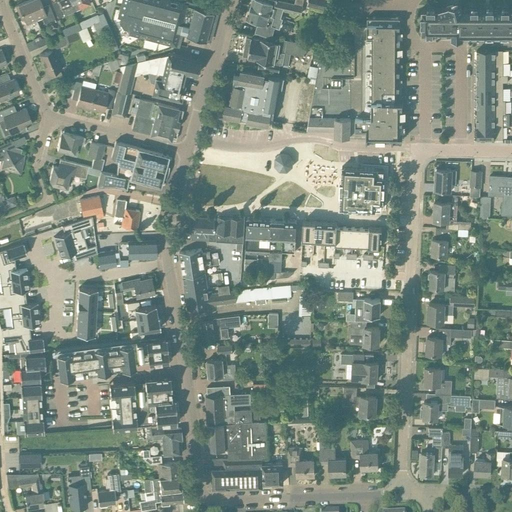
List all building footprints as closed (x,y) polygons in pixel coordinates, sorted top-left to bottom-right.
[(35,29),(40,27),(36,19),(28,0),(18,4),(27,25),(31,27),(34,26),(35,29)] [(40,0),(28,0),(36,19),(42,17),(44,23),(55,19),(50,7),(44,9),(40,0)] [(57,0),(59,3),(53,5),(58,17),(74,11),(69,0),(57,0)] [(69,0),(74,11),(90,4),(88,0),(69,0)] [(122,0),(121,6),(119,15),(122,16),(120,22),(124,28),(130,30),(130,32),(135,34),(178,45),(181,34),(190,36),(205,41),(205,40),(212,12),(213,11),(203,9),(197,7),(194,6),(191,3),(186,1),(182,3),(182,4),(178,3),(168,0),(122,0)] [(263,0),(252,0),(247,18),(258,21),(255,32),(272,37),(275,27),(279,28),(283,18),(280,17),(282,10),(301,14),(303,5),(278,0),(276,0),(276,1),(273,0),(271,0),(271,2),(263,0)] [(307,0),(307,5),(329,11),(332,0),(307,0)] [(501,37),(509,37),(509,36),(510,36),(511,36),(511,8),(463,9),(461,2),(437,9),(421,9),(422,33),(445,33),(451,33),(451,37),(463,37),(463,36),(478,36),(486,36),(486,37),(494,37),(494,36),(501,36),(501,37)] [(307,126),(335,128),(335,134),(350,134),(350,136),(366,136),(366,139),(403,139),(403,100),(399,100),(400,17),(367,17),(367,23),(354,23),(354,56),(350,56),(350,60),(320,55),(307,126)] [(104,31),(99,21),(93,23),(93,25),(91,26),(93,31),(95,30),(97,34),(104,31)] [(325,32),(323,42),(332,44),(334,34),(325,32)] [(65,35),(53,40),(56,48),(68,43),(65,35)] [(44,37),(36,41),(38,46),(50,42),(47,36),(44,37)] [(251,37),(248,57),(257,58),(257,59),(260,60),(258,67),(266,68),(279,70),(281,63),(283,64),(288,65),(291,52),(305,54),(307,43),(278,38),(277,41),(261,38),(261,39),(251,37)] [(57,55),(54,48),(39,54),(48,74),(61,68),(56,55),(57,55)] [(477,50),(477,63),(504,63),(504,50),(477,50)] [(151,92),(180,99),(187,72),(196,74),(200,59),(170,52),(170,53),(145,59),(141,60),(137,61),(119,65),(122,73),(118,89),(130,93),(133,79),(133,78),(132,76),(148,72),(150,82),(154,83),(151,92)] [(116,55),(107,59),(111,68),(119,65),(116,55)] [(504,75),(504,63),(477,63),(477,75),(504,75)] [(93,67),(91,74),(97,75),(98,75),(101,64),(94,67),(93,67)] [(284,78),(240,70),(240,74),(235,74),(235,72),(233,78),(234,78),(233,83),(234,83),(230,102),(232,102),(232,105),(222,104),(220,115),(247,120),(247,121),(269,125),(269,123),(272,124),(271,124),(272,124),(274,113),(271,112),(275,88),(282,89),(284,79),(284,78)] [(116,71),(114,81),(119,83),(122,72),(116,71)] [(504,75),(477,75),(477,88),(504,88),(504,82),(508,82),(508,75),(504,75)] [(0,101),(7,99),(6,97),(19,92),(14,78),(2,83),(0,77),(0,101)] [(97,81),(84,78),(83,84),(95,87),(97,81)] [(90,108),(94,89),(81,85),(82,82),(76,81),(71,98),(77,100),(76,105),(90,108)] [(504,88),(477,88),(477,101),(504,101),(504,88)] [(108,89),(108,92),(94,89),(90,108),(103,111),(104,107),(110,108),(115,90),(108,89)] [(124,117),(129,95),(117,92),(112,114),(124,117)] [(174,123),(178,108),(139,98),(135,113),(174,123)] [(477,113),(506,113),(506,101),(504,101),(477,101),(477,113)] [(16,111),(14,105),(0,110),(0,123),(5,134),(11,134),(19,130),(19,129),(25,126),(27,127),(27,125),(32,123),(26,107),(16,111)] [(171,139),(174,123),(135,113),(131,129),(171,139)] [(480,126),(504,126),(510,126),(510,113),(506,113),(477,113),(477,126),(480,126)] [(480,126),(477,126),(477,138),(504,139),(504,126),(480,126)] [(83,144),(85,137),(67,132),(60,137),(57,148),(66,150),(65,153),(76,156),(79,143),(83,144)] [(0,145),(0,158),(3,159),(2,167),(11,170),(11,171),(20,173),(23,164),(22,164),(24,154),(20,153),(22,148),(15,147),(13,140),(3,144),(0,145)] [(94,156),(101,158),(105,144),(104,144),(91,141),(87,154),(94,156)] [(118,158),(116,173),(101,170),(101,171),(100,170),(96,187),(114,185),(127,188),(130,178),(160,186),(169,155),(115,141),(111,156),(118,158)] [(274,162),(276,165),(279,167),(282,168),(285,168),(288,167),(290,165),(292,162),(292,159),(292,156),(290,153),(288,151),(285,150),(282,150),(280,150),(277,152),(275,154),(274,156),(274,159),(274,162)] [(57,186),(67,189),(71,174),(86,178),(89,166),(60,158),(58,166),(53,165),(49,179),(52,183),(57,185),(57,186)] [(340,181),(339,193),(341,193),(340,207),(375,209),(376,202),(383,202),(383,194),(384,194),(385,185),(384,185),(384,176),(383,176),(384,170),(377,169),(377,168),(342,166),(341,181),(340,181)] [(457,170),(436,169),(435,189),(450,190),(451,183),(456,184),(457,170)] [(480,186),(481,171),(471,171),(470,186),(480,186)] [(508,176),(490,175),(489,185),(489,190),(503,191),(502,214),(511,214),(511,181),(507,181),(508,176)] [(16,203),(13,195),(4,198),(8,207),(16,203)] [(103,216),(99,195),(79,199),(83,215),(96,212),(97,218),(103,216)] [(489,218),(491,196),(481,196),(480,217),(489,218)] [(134,218),(136,209),(125,208),(126,200),(117,198),(115,215),(123,216),(121,225),(136,227),(138,219),(134,218)] [(457,202),(435,201),(434,220),(444,220),(456,221),(457,202)] [(65,232),(54,236),(57,246),(84,237),(81,228),(93,225),(92,215),(62,225),(65,232)] [(214,232),(215,219),(215,217),(214,217),(214,219),(192,217),(192,216),(191,215),(190,230),(214,232)] [(244,242),(245,217),(218,216),(218,219),(215,219),(214,232),(213,240),(237,241),(243,242),(244,242)] [(246,249),(245,253),(257,254),(269,254),(269,250),(271,218),(247,217),(247,227),(246,249)] [(295,252),(297,220),(271,218),(269,250),(270,250),(269,260),(281,261),(282,251),(295,252)] [(303,220),(302,240),(314,241),(315,221),(303,220)] [(315,221),(314,241),(325,241),(326,221),(315,221)] [(326,221),(325,241),(335,242),(335,244),(337,222),(326,221)] [(471,221),(458,221),(458,228),(471,229),(471,221)] [(337,222),(335,244),(344,244),(345,226),(337,226),(337,222)] [(345,226),(344,244),(352,245),(353,227),(345,226)] [(362,227),(361,245),(369,246),(370,226),(369,226),(369,228),(362,227)] [(370,226),(369,246),(381,246),(382,226),(370,226)] [(353,227),(352,245),(361,245),(362,227),(353,227)] [(432,253),(446,254),(447,239),(451,240),(452,228),(439,227),(439,238),(433,238),(432,246),(431,246),(431,253),(432,253)] [(47,232),(37,235),(42,252),(55,248),(53,243),(52,243),(50,236),(48,236),(47,232)] [(84,237),(57,246),(61,256),(71,253),(73,260),(97,252),(96,244),(87,247),(84,237)] [(118,253),(115,254),(116,265),(118,264),(119,264),(129,263),(129,257),(156,257),(155,239),(128,240),(128,244),(118,244),(118,253)] [(0,263),(14,262),(15,262),(14,257),(27,253),(23,242),(0,250),(0,263)] [(201,248),(180,251),(184,284),(197,282),(195,274),(205,272),(204,265),(211,264),(209,252),(202,253),(201,248)] [(99,252),(97,252),(99,267),(116,265),(115,254),(114,250),(99,252)] [(14,262),(0,263),(0,280),(0,282),(28,278),(27,268),(16,269),(15,262),(14,262)] [(429,274),(429,279),(430,279),(430,287),(444,287),(443,290),(451,290),(451,278),(455,278),(456,265),(454,265),(444,265),(443,271),(431,270),(431,274),(429,274)] [(197,282),(184,284),(188,309),(214,305),(213,304),(236,301),(235,290),(227,291),(226,283),(217,284),(219,292),(211,293),(210,290),(208,291),(205,272),(195,274),(197,282)] [(153,284),(151,277),(139,280),(139,278),(121,282),(123,290),(134,287),(136,296),(154,292),(155,290),(154,286),(153,284)] [(0,291),(0,299),(25,297),(25,290),(29,289),(28,278),(0,282),(1,291),(0,291)] [(497,283),(499,283),(499,288),(511,288),(511,279),(498,279),(497,283)] [(291,284),(235,290),(236,301),(256,299),(266,298),(272,297),(286,296),(286,299),(290,299),(290,295),(292,295),(291,290),(291,285),(291,284)] [(77,298),(77,299),(96,300),(97,288),(78,287),(78,298),(77,298)] [(353,300),(353,291),(338,291),(338,300),(353,300)] [(313,295),(300,294),(300,314),(312,314),(313,295)] [(477,300),(477,297),(451,295),(451,304),(429,303),(428,321),(443,322),(444,313),(453,314),(453,304),(477,306),(477,300)] [(0,308),(10,307),(11,316),(39,313),(37,302),(26,304),(25,297),(0,299),(0,308)] [(356,298),(355,320),(372,320),(372,315),(380,315),(380,298),(365,298),(364,298),(356,298)] [(77,299),(77,310),(96,311),(96,300),(77,299)] [(138,301),(126,302),(127,309),(134,308),(136,319),(158,316),(158,315),(157,315),(155,304),(139,307),(138,301)] [(77,310),(77,311),(77,321),(95,322),(96,311),(77,310)] [(7,326),(0,327),(1,330),(1,335),(3,335),(8,335),(30,332),(29,325),(40,324),(39,313),(11,316),(12,326),(7,326)] [(199,323),(198,324),(198,328),(200,329),(201,329),(201,334),(200,334),(199,335),(199,338),(200,339),(202,339),(202,340),(220,338),(230,337),(230,331),(229,327),(241,326),(239,315),(214,318),(214,320),(200,322),(200,323),(199,323)] [(138,330),(130,331),(131,338),(144,336),(143,330),(160,328),(158,316),(136,319),(138,330)] [(350,334),(352,334),(352,340),(354,343),(363,343),(363,344),(369,344),(379,344),(379,327),(366,327),(366,321),(361,320),(354,320),(351,320),(350,334)] [(77,321),(76,333),(94,334),(95,322),(77,321)] [(451,335),(472,336),(472,329),(439,327),(439,337),(427,337),(427,345),(425,345),(425,351),(427,351),(427,353),(441,354),(441,342),(450,343),(451,335)] [(3,335),(1,335),(2,344),(9,343),(14,342),(15,352),(44,349),(43,337),(31,339),(30,332),(8,335),(3,335)] [(59,376),(108,370),(108,376),(112,427),(176,422),(175,398),(171,398),(170,388),(171,388),(171,387),(174,384),(173,379),(170,377),(169,369),(169,361),(166,337),(156,339),(155,335),(149,336),(139,338),(56,347),(59,376)] [(510,348),(510,340),(492,339),(492,347),(510,348)] [(233,352),(232,345),(218,346),(218,354),(219,353),(220,359),(207,360),(209,376),(217,375),(228,374),(226,353),(233,352)] [(45,367),(44,354),(42,355),(42,349),(19,352),(20,368),(45,367)] [(364,354),(342,353),(342,356),(341,363),(347,363),(347,377),(362,378),(362,379),(368,379),(368,384),(376,385),(377,380),(378,362),(364,361),(364,354)] [(274,364),(273,375),(290,375),(290,365),(274,364)] [(425,375),(425,383),(438,384),(437,394),(451,394),(452,380),(440,379),(441,367),(429,366),(429,367),(426,367),(426,369),(424,369),(424,375),(425,375)] [(19,368),(20,381),(40,380),(39,368),(45,367),(20,368),(19,368)] [(489,369),(489,375),(499,375),(498,396),(505,396),(505,397),(511,397),(511,376),(507,376),(503,376),(504,369),(494,369),(489,369)] [(21,396),(41,395),(40,383),(21,384),(21,396)] [(230,393),(230,385),(207,386),(208,395),(206,395),(207,419),(208,419),(209,424),(259,421),(259,410),(252,410),(251,408),(235,410),(234,404),(251,403),(251,392),(230,393)] [(344,386),(343,404),(360,405),(359,414),(365,414),(375,414),(376,396),(357,395),(357,387),(347,386),(344,386)] [(421,409),(421,417),(423,417),(423,418),(433,418),(437,418),(437,409),(448,409),(448,403),(451,403),(470,404),(470,395),(451,394),(437,394),(437,402),(424,401),(424,409),(421,409)] [(23,408),(41,407),(41,406),(40,396),(41,396),(41,395),(21,396),(21,397),(22,397),(23,408)] [(308,396),(299,396),(299,406),(308,406),(308,396)] [(494,408),(495,399),(472,398),(472,412),(479,412),(480,408),(494,408)] [(511,423),(511,406),(500,405),(499,423),(511,423)] [(41,407),(23,408),(24,420),(23,420),(43,419),(42,419),(41,407)] [(23,420),(24,433),(44,431),(43,419),(23,420)] [(259,421),(209,424),(208,424),(208,436),(204,436),(204,450),(209,450),(228,449),(228,458),(262,457),(267,457),(266,420),(259,421)] [(163,455),(181,453),(180,439),(181,439),(180,427),(163,428),(163,425),(150,426),(151,438),(161,437),(163,455)] [(385,427),(384,430),(386,433),(389,434),(392,433),(393,429),(391,427),(388,426),(385,427)] [(442,432),(442,428),(430,427),(429,435),(434,435),(433,453),(422,452),(421,473),(433,473),(433,468),(440,468),(441,461),(442,447),(443,432),(442,432)] [(479,429),(471,429),(470,452),(478,452),(479,436),(478,436),(479,429)] [(498,438),(511,438),(511,430),(498,430),(498,438)] [(450,432),(443,432),(442,447),(449,447),(449,473),(463,473),(463,467),(463,464),(463,444),(450,444),(450,432)] [(324,434),(318,434),(320,464),(329,463),(329,474),(346,473),(345,458),(335,459),(334,448),(324,449),(324,434)] [(368,439),(351,440),(352,457),(361,457),(361,468),(369,468),(370,471),(378,470),(377,451),(368,452),(368,439)] [(302,447),(287,447),(288,464),(297,463),(297,475),(314,475),(314,459),(302,459),(302,447)] [(148,448),(143,449),(143,456),(144,456),(144,459),(150,463),(161,463),(160,455),(155,455),(149,456),(148,448)] [(75,462),(84,461),(84,450),(46,451),(47,465),(75,464),(75,462)] [(497,450),(496,465),(502,465),(502,475),(511,475),(511,450),(509,451),(497,450)] [(495,453),(486,452),(486,460),(475,459),(475,473),(490,474),(490,463),(494,463),(495,453)] [(40,453),(19,453),(19,465),(19,467),(35,466),(41,466),(40,453)] [(262,463),(262,457),(228,458),(212,459),(212,468),(213,488),(230,487),(230,484),(237,484),(237,487),(263,486),(262,463)] [(159,475),(180,474),(179,461),(158,464),(159,475)] [(283,463),(262,463),(263,486),(269,485),(268,483),(283,482),(283,463)] [(80,483),(68,484),(71,507),(87,505),(85,491),(91,491),(89,474),(89,465),(79,466),(80,483)] [(109,489),(97,491),(98,504),(99,504),(99,506),(107,505),(107,503),(116,502),(115,496),(121,496),(118,472),(107,474),(107,477),(105,477),(106,487),(109,487),(109,489)] [(17,474),(17,475),(19,487),(19,488),(31,485),(32,493),(25,494),(27,507),(44,504),(42,491),(40,492),(37,473),(17,474)] [(158,477),(151,478),(153,493),(182,489),(180,474),(159,475),(157,476),(158,477)] [(140,501),(141,509),(156,507),(155,501),(161,500),(161,505),(169,504),(169,502),(183,501),(182,489),(153,493),(154,498),(140,501)]
